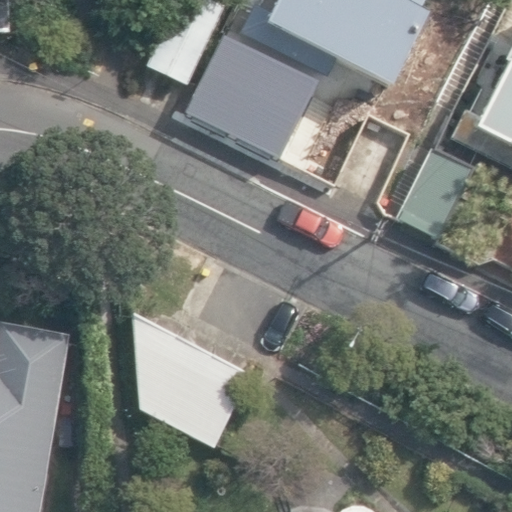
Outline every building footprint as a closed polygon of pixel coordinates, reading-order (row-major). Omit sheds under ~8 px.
[(175,0),(146,67),(184,83),(215,9),(193,0),(175,0)] [(275,0),(263,26),(387,88),(422,18),(386,0),(275,0)] [(511,45),(477,118),(462,111),(448,140),(511,170),(511,45)] [(315,121),(260,91),(232,140),(288,171),(315,121)] [(332,184),(377,204),(408,136),(364,115),(332,184)] [(395,218),(437,239),(471,171),(429,150),(395,218)] [(138,410),(214,447),(251,372),(131,313),(138,410)] [(0,511),(32,511),(64,326),(0,314),(0,511)]
